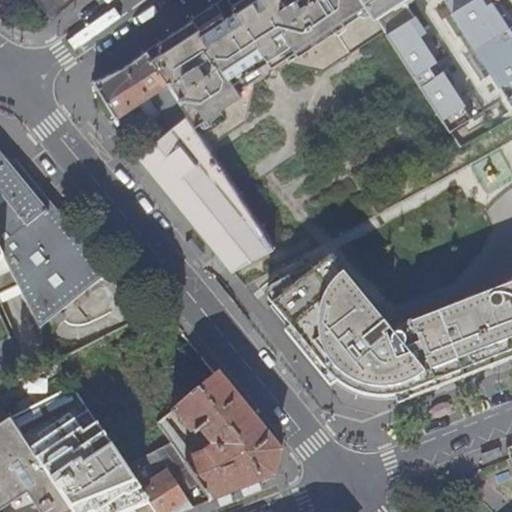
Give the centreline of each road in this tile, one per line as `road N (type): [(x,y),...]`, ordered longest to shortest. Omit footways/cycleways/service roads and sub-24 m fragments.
road 1 (secondary): [(11,81),(342,479)]
road 2 (secondary): [(342,479),(511,408)]
road 3 (secondary): [(140,0),(11,81)]
